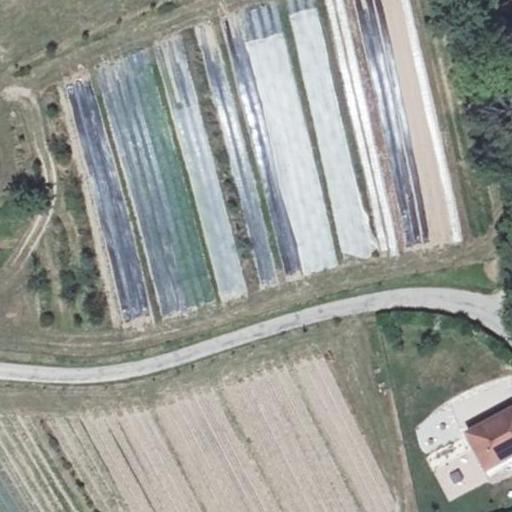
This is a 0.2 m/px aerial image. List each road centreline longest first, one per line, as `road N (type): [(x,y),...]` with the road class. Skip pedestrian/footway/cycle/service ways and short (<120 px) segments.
road 1 (unclassified): [(0,375),(99,377),(304,317),(402,299),(453,301),(511,327)]
road 2 (track): [(467,0),(511,164)]
